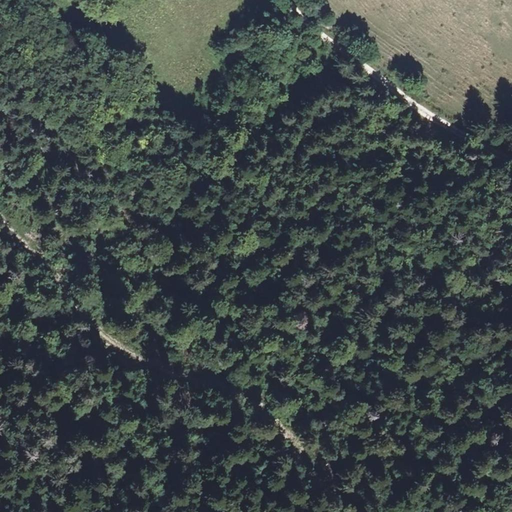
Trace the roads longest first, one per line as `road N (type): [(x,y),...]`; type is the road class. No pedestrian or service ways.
road 1 (track): [(359,511),(232,389),(158,372),(103,336),(0,219)]
road 2 (track): [(511,165),(368,72),(286,0)]
